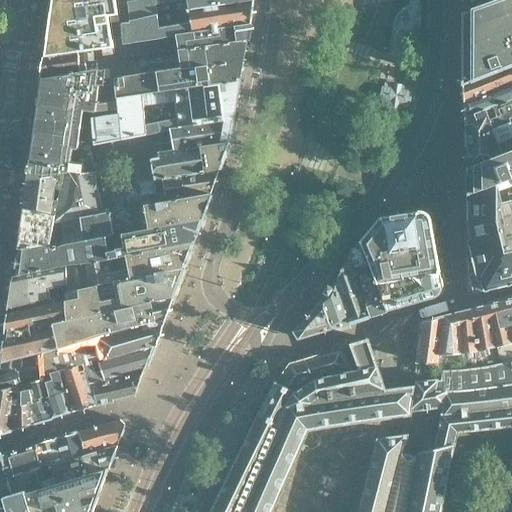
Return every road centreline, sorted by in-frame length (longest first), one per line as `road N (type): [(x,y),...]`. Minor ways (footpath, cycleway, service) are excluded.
road 1 (residential): [(245,318),(285,298),(332,247),(414,129),(433,64),(434,0)]
road 2 (residential): [(279,0),(255,137),(209,274),(217,300),(245,318)]
road 3 (residential): [(139,511),(168,440),(245,318)]
road 4 (residential): [(19,0),(0,137)]
